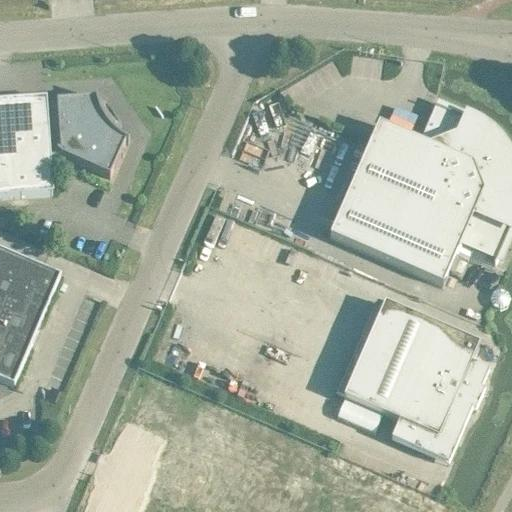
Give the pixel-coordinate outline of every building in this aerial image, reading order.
[(96,99),(94,99),(95,102),(56,105),(56,106),(47,107),(46,101),(0,104),(0,200),(53,197),(50,158),(60,158),(60,159),(110,181),(125,145),(128,147),(128,145),(124,143),(120,140),(116,137),(112,133),(109,130),(104,123),(101,118),(99,114),(98,109),(96,104),(96,99)] [(469,124),(435,109),(431,107),(431,109),(440,113),(425,148),(378,127),(330,240),(442,289),(462,242),(498,258),(493,267),(495,268),(511,230),(511,228),(511,167),(510,163),(507,158),(504,153),(501,148),(497,144),(493,140),(489,136),(484,132),(479,129),(474,126),(469,124)] [(242,247),(253,218),(230,209),(219,238),(242,247)] [(229,243),(226,251),(246,260),(249,252),(229,243)] [(0,252),(0,383),(14,389),(61,278),(0,252)] [(274,259),(232,353),(344,401),(343,403),(344,403),(337,420),(375,437),(383,418),(399,425),(390,445),(449,471),(473,414),(476,416),(485,394),(483,393),(491,374),(471,365),(479,348),(384,306),(274,259)] [(180,398),(187,383),(156,370),(149,385),(180,398)] [(204,443),(222,400),(195,388),(177,432),(204,443)]
